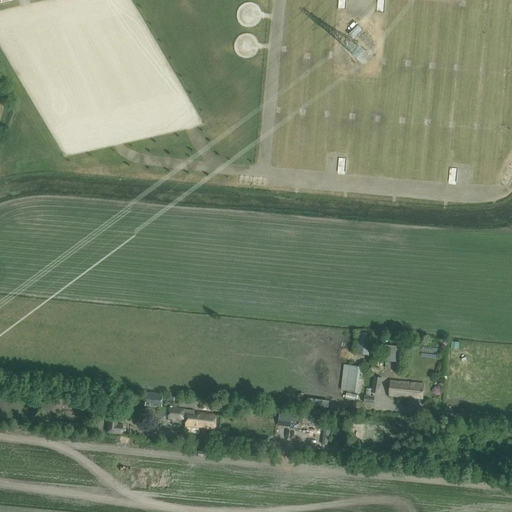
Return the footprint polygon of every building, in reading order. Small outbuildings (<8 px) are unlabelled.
[(346,391),(358,392),(361,367),(348,365),(346,391)] [(372,393),(380,394),(383,378),(373,376),(372,388),(367,388),(366,395),(365,395),(364,403),(374,404),(375,396),(371,395),(372,393)] [(389,396),(423,399),(424,383),(390,380),(389,396)] [(163,396),(163,394),(146,393),(145,405),(162,407),(163,399),(163,396)] [(173,408),(174,397),(163,396),(163,399),(171,400),(169,419),(173,420),(173,418),(176,418),(176,420),(181,421),(182,419),(187,419),(186,427),(206,429),(206,430),(215,431),(216,415),(194,412),(194,410),(173,408)] [(291,427),(293,411),(280,410),(278,426),(291,427)] [(106,433),(121,434),(123,425),(117,424),(117,419),(107,418),(106,433)]
